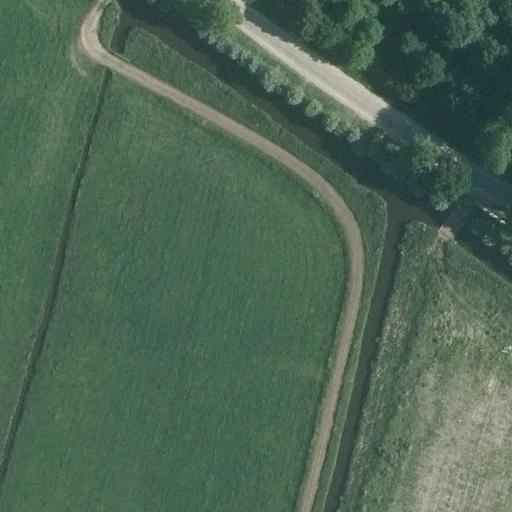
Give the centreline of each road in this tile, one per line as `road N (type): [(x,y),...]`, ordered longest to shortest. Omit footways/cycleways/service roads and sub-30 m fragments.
road 1 (track): [(305,511),(351,316),(356,242),(322,182),(107,63),(93,45),(93,26),(108,0)]
road 2 (tertiary): [(511,202),(479,187),(214,0)]
road 3 (track): [(511,319),(430,276),(479,187)]
